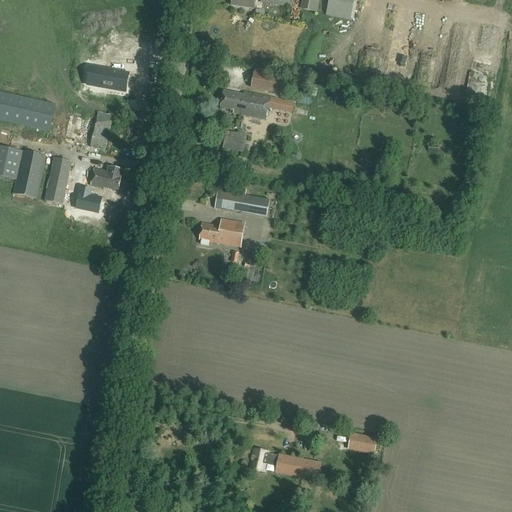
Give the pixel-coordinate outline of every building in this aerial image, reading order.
[(232,0),(231,5),(254,9),(255,0),(261,0),(261,2),(291,7),(291,0),(232,0)] [(317,13),(319,0),(302,0),(301,9),(317,13)] [(348,0),(328,0),(326,16),(350,21),(354,1),(348,0)] [(422,53),(422,61),(437,61),(437,53),(422,53)] [(126,93),(129,76),(91,68),(88,86),(126,93)] [(253,73),(250,88),(278,94),(281,79),(253,73)] [(233,110),(233,113),(266,120),(270,98),(244,92),(244,96),(224,91),(220,107),(233,110)] [(0,120),(50,132),(56,105),(0,92),(0,120)] [(272,113),(272,124),(288,125),(289,114),(272,113)] [(97,119),(91,147),(105,150),(110,122),(97,119)] [(230,137),(225,136),(223,149),(243,153),(247,136),(239,134),(231,133),(230,137)] [(71,151),(81,151),(81,144),(71,143),(71,151)] [(0,179),(16,183),(22,154),(0,149),(0,179)] [(45,158),(22,154),(16,183),(13,197),(37,201),(45,158)] [(69,163),(51,160),(42,202),(60,206),(69,163)] [(104,189),(105,188),(118,191),(123,170),(108,167),(107,172),(94,169),(90,186),(104,189)] [(79,187),(75,210),(99,215),(102,198),(91,195),(93,189),(79,187)] [(227,192),(218,191),(215,209),(224,210),(227,192)] [(224,210),(232,212),(236,194),(227,192),(224,210)] [(250,197),(236,194),(232,212),(247,214),(250,197)] [(200,240),(201,240),(201,245),(209,246),(209,242),(241,247),(244,224),(221,220),(220,227),(202,224),(200,240)] [(352,434),(349,449),(374,454),(377,439),(352,434)] [(250,469),(264,472),(266,464),(277,467),(276,472),(310,479),(314,463),(279,456),(268,454),(268,452),(254,449),(250,469)]
